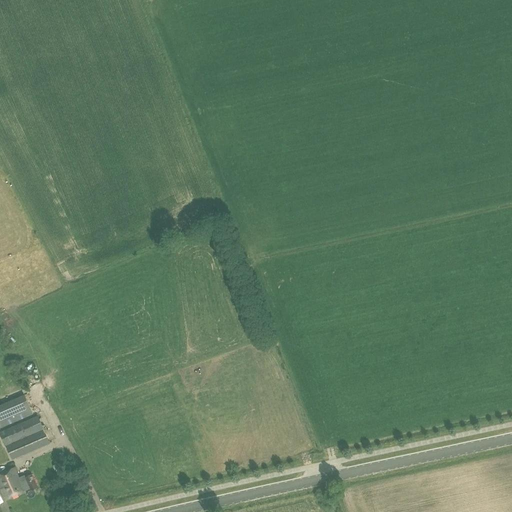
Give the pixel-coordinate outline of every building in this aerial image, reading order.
[(0,405),(0,428),(33,414),(24,394),(0,405)] [(0,434),(5,445),(6,445),(12,459),(49,443),(38,415),(0,431),(0,434)] [(30,465),(33,471),(56,460),(50,448),(24,460),(27,466),(30,465)] [(24,490),(30,488),(27,481),(22,483),(19,477),(16,468),(0,474),(0,486),(5,498),(24,490)] [(32,473),(25,476),(27,481),(30,488),(31,489),(38,486),(32,473)]
